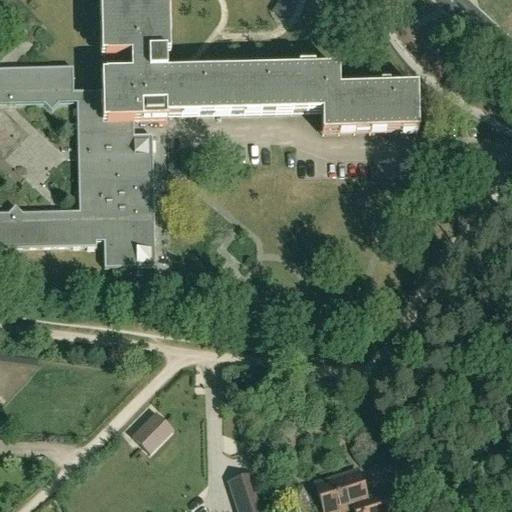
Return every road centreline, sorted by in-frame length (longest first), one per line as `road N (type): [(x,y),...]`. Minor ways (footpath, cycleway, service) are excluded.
road 1 (track): [(366,378),(0,328)]
road 2 (residential): [(511,150),(336,152),(278,130),(172,130)]
road 3 (track): [(366,378),(511,170)]
road 4 (track): [(186,353),(24,511)]
road 5 (track): [(511,395),(366,378)]
